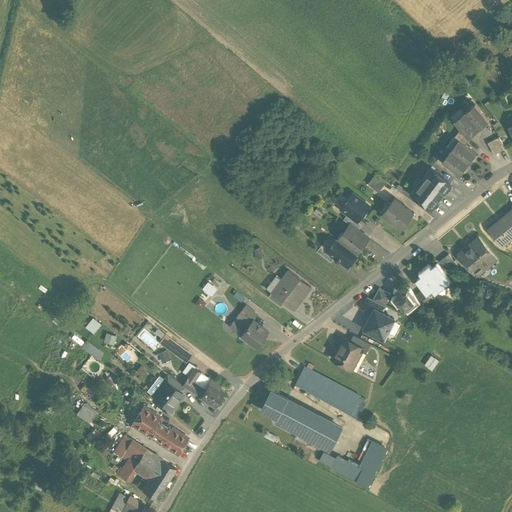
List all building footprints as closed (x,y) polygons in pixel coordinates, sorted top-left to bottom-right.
[(489,121),(475,104),(454,121),(460,129),(468,138),(489,121)] [(468,138),(460,129),(454,137),(458,140),(459,140),(465,144),(469,139),(468,138)] [(498,137),(488,143),(494,154),(505,148),(498,137)] [(465,144),(459,140),(458,140),(443,160),(442,161),(449,166),(460,174),(476,153),(465,144)] [(442,161),(443,160),(439,158),(435,163),(445,171),(449,166),(442,161)] [(432,208),(451,184),(431,168),(412,192),(432,208)] [(387,182),(376,174),(368,184),(379,192),(387,182)] [(369,206),(353,193),(353,194),(354,195),(349,201),(348,200),(341,209),(348,214),(357,222),(358,221),(369,206)] [(414,213),(395,198),(382,214),(402,229),(414,213)] [(511,210),(502,219),(502,218),(501,219),(489,229),(488,229),(496,239),(497,239),(502,244),(501,245),(502,246),(502,245),(511,237),(511,210)] [(357,222),(348,214),(344,219),(350,224),(352,225),(358,230),(362,225),(358,221),(357,222)] [(346,234),(348,236),(343,243),(341,241),(340,241),(357,254),(358,254),(369,238),(358,230),(352,225),(346,234)] [(342,231),(337,238),(337,239),(340,241),(341,241),(346,234),(342,231)] [(497,259),(479,236),(469,244),(471,247),(461,255),(475,273),(486,265),(487,267),(497,259)] [(340,241),(337,239),(328,250),(327,252),(335,258),(348,267),(358,254),(357,254),(340,241)] [(328,250),(322,245),(317,251),(331,262),(335,258),(327,252),(328,250)] [(458,265),(449,254),(439,262),(453,269),(458,265)] [(450,280),(437,263),(417,280),(425,289),(430,296),(430,295),(450,280)] [(311,287),(289,269),(282,279),(272,292),(284,301),(294,309),(311,287)] [(277,275),(267,288),(272,292),(282,279),(277,275)] [(213,295),(218,287),(208,281),(203,289),(213,295)] [(416,296),(408,285),(402,290),(398,286),(394,290),(397,294),(391,299),(398,307),(401,304),(405,309),(408,312),(420,302),(421,302),(416,296)] [(391,294),(379,288),(373,300),(385,306),(391,294)] [(430,296),(425,289),(420,293),(428,303),(433,298),(430,295),(430,296)] [(284,301),(272,292),(268,297),(281,306),(284,301)] [(428,303),(420,293),(416,296),(421,302),(420,302),(423,306),(428,303)] [(382,312),(385,306),(373,300),(369,298),(364,308),(373,313),(375,308),(382,312)] [(255,311),(246,304),(242,310),(250,317),(255,311)] [(384,338),(394,319),(382,312),(375,308),(373,313),(365,328),(384,338)] [(93,333),(101,323),(92,317),(84,327),(93,333)] [(235,319),(229,325),(241,335),(247,328),(235,319)] [(269,332),(253,319),(247,328),(241,335),(256,347),(269,332)] [(115,337),(106,334),(104,341),(113,344),(115,337)] [(191,354),(165,334),(159,342),(185,362),(191,354)] [(371,344),(354,334),(350,341),(360,346),(359,350),(362,352),(366,354),(371,344)] [(350,341),(343,337),(331,358),(353,369),(362,352),(359,350),(360,346),(350,341)] [(98,359),(104,352),(87,339),(81,346),(98,359)] [(162,363),(170,360),(166,350),(158,353),(162,363)] [(425,364),(432,370),(440,360),(432,354),(425,364)] [(189,362),(182,371),(188,375),(193,368),(194,368),(195,366),(189,362)] [(305,367),(296,383),(305,388),(313,371),(305,367)] [(194,368),(193,368),(188,375),(187,377),(194,381),(200,372),(194,368)] [(360,396),(313,371),(305,388),(351,414),(360,396)] [(210,379),(200,372),(194,381),(204,388),(210,379)] [(182,385),(168,373),(164,379),(181,392),(185,387),(182,385)] [(112,374),(106,379),(111,386),(117,381),(112,374)] [(194,381),(187,377),(182,385),(185,387),(199,396),(204,388),(194,381)] [(157,378),(147,390),(151,394),(152,393),(154,395),(165,381),(163,379),(161,381),(157,378)] [(164,379),(163,378),(163,379),(165,381),(154,395),(152,393),(151,394),(160,401),(170,409),(183,393),(181,392),(164,379)] [(219,385),(210,379),(204,388),(199,396),(214,406),(223,392),(217,388),(219,385)] [(288,400),(272,391),(262,409),(277,418),(278,418),(286,403),(288,400)] [(358,417),(366,403),(359,399),(351,414),(358,417)] [(170,409),(160,401),(157,406),(167,414),(170,409)] [(289,427),(298,410),(286,403),(278,418),(277,418),(276,420),(289,427)] [(77,414),(90,423),(97,413),(84,404),(77,414)] [(159,416),(144,406),(132,425),(147,434),(156,421),(159,416)] [(298,410),(289,427),(299,433),(310,438),(309,441),(312,443),(314,440),(331,449),(342,428),(319,415),(311,416),(298,410)] [(171,430),(156,421),(148,433),(163,442),(171,430)] [(187,438),(172,428),(171,430),(163,442),(162,444),(177,454),(187,438)] [(310,438),(299,433),(297,438),(307,444),(309,441),(310,438)] [(116,450),(124,456),(134,441),(125,436),(116,450)] [(141,461),(148,450),(134,441),(124,456),(129,459),(119,474),(129,480),(135,471),(140,474),(146,465),(141,461)] [(386,448),(372,441),(363,461),(352,456),(349,463),(337,457),(337,458),(333,466),(332,468),(367,486),(386,448)] [(148,450),(141,461),(146,465),(153,453),(148,450)] [(319,459),(333,466),(337,458),(324,451),(319,459)] [(162,459),(153,453),(146,465),(155,470),(162,459)] [(176,468),(162,459),(155,470),(169,478),(176,468)] [(155,470),(146,465),(140,474),(143,476),(149,480),(151,477),(155,470)] [(169,478),(155,470),(151,477),(164,486),(169,478)] [(137,486),(142,490),(149,480),(143,476),(137,486)] [(164,486),(151,477),(149,480),(142,490),(156,498),(164,486)] [(130,497),(121,492),(109,511),(128,511),(131,507),(126,504),(130,497)] [(144,511),(148,507),(130,497),(126,504),(133,508),(133,509),(137,511),(144,511)]
